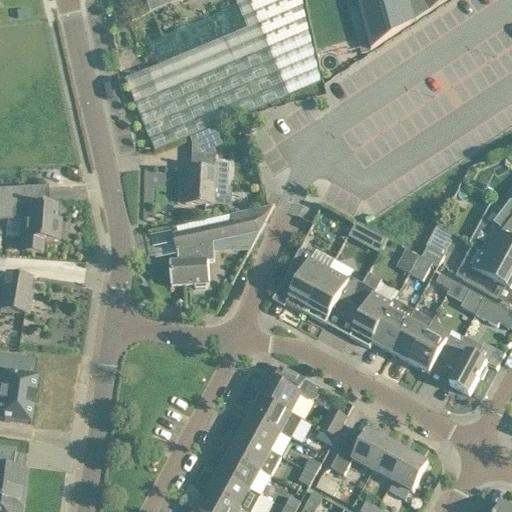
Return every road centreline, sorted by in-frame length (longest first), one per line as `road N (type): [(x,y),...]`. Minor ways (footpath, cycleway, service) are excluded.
road 1 (residential): [(112,329),(116,211),(70,0)]
road 2 (residential): [(482,451),(316,357),(242,337)]
road 3 (residential): [(148,511),(242,337)]
road 4 (residential): [(87,511),(112,329)]
road 5 (residential): [(242,337),(284,213)]
road 6 (residential): [(242,337),(112,329)]
